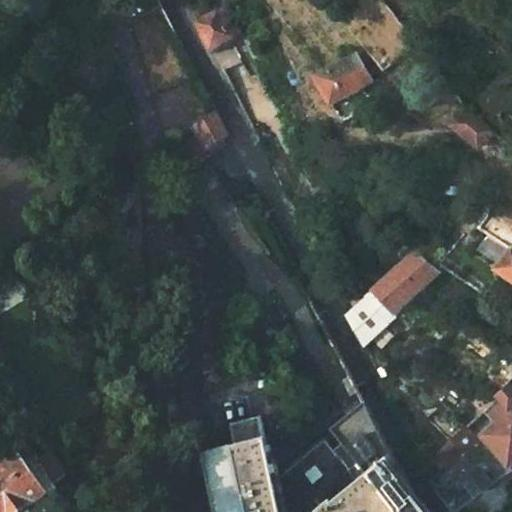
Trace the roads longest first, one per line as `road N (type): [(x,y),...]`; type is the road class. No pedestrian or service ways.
road 1 (residential): [(440,511),(174,0)]
road 2 (track): [(388,0),(479,117),(511,145)]
